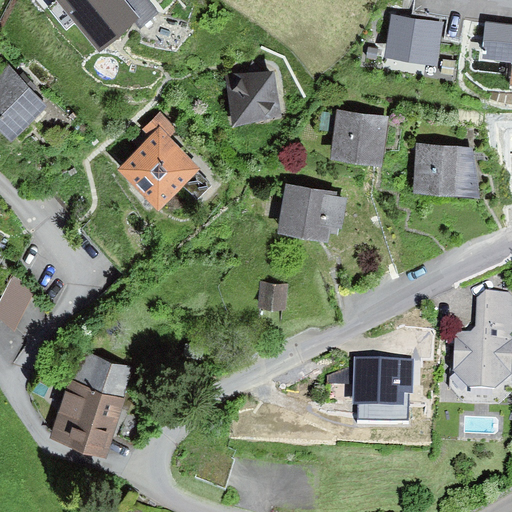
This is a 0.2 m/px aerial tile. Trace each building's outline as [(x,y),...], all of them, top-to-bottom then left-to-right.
[(56,0),(100,52),(137,22),(141,27),(159,13),(148,0),(56,0)] [(446,22),(391,14),(384,55),(440,63),(446,22)] [(511,64),(511,26),(485,23),(481,60),(511,64)] [(368,47),(366,58),(377,60),(379,49),(368,47)] [(445,61),(442,74),(452,76),(455,63),(445,61)] [(10,67),(0,76),(0,131),(10,143),(35,119),(48,107),(33,92),(38,87),(23,72),(19,76),(10,67)] [(275,71),(227,78),(235,126),(282,118),(275,71)] [(48,107),(35,119),(55,140),(74,122),(53,101),(48,107)] [(390,117),(337,109),(336,114),(323,112),(321,131),(335,133),(331,161),(383,168),(390,117)] [(155,135),(120,169),(160,210),(204,168),(175,138),(182,131),(164,112),(148,128),(155,135)] [(472,148),(417,144),(414,193),(479,200),(472,148)] [(71,177),(54,195),(73,213),(90,195),(71,177)] [(342,192),(286,183),(279,229),(335,238),(342,192)] [(101,211),(81,230),(125,277),(146,258),(101,211)] [(12,276),(0,302),(0,317),(14,332),(36,287),(12,276)] [(287,288),(260,285),(258,304),(285,308),(287,288)] [(471,336),(457,338),(454,376),(468,391),(495,392),(511,379),(511,300),(510,298),(489,296),(478,302),(478,328),(471,336)] [(135,368),(80,350),(52,435),(108,453),(135,368)] [(414,360),(354,360),(354,367),(327,376),(327,385),(354,385),(354,403),(358,403),(358,419),(408,420),(409,392),(413,392),(414,360)] [(224,488),(235,458),(208,448),(196,477),(224,488)]
